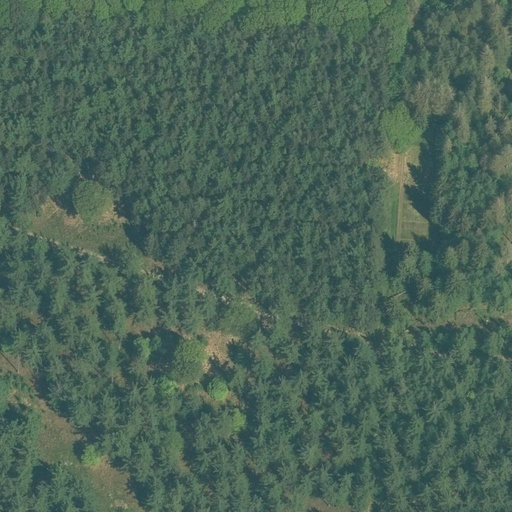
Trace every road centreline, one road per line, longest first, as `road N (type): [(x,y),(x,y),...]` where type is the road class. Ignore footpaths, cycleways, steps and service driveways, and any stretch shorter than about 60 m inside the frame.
road 1 (track): [(0,227),(385,350),(511,356)]
road 2 (track): [(376,511),(394,144)]
